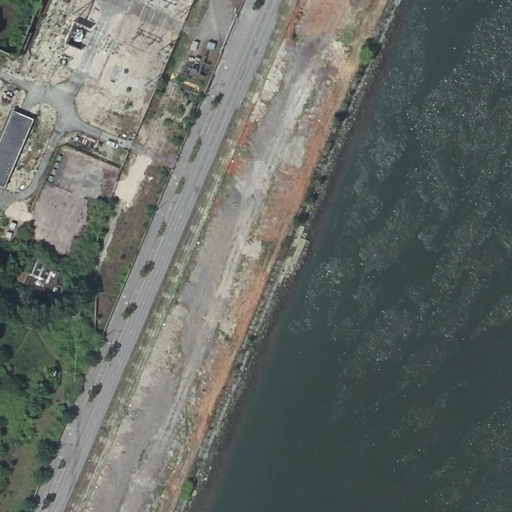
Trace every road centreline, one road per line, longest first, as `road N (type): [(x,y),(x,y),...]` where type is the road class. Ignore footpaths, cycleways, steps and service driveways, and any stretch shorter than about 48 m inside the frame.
road 1 (secondary): [(197,175),(55,511)]
road 2 (secondary): [(271,0),(197,175)]
